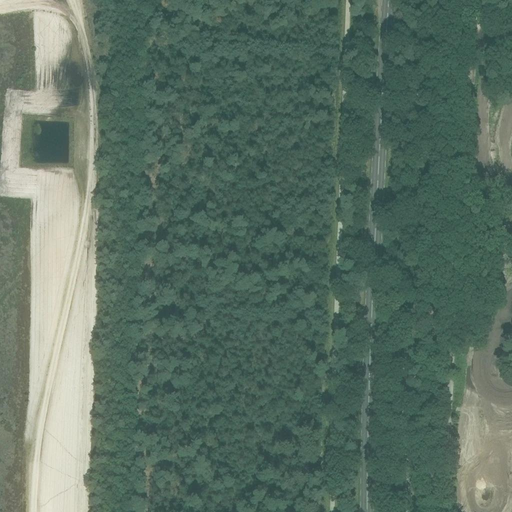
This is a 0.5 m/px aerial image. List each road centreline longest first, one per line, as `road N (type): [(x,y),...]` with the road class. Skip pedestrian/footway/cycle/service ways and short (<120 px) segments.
road 1 (track): [(477,0),(446,511)]
road 2 (secondary): [(367,511),(388,0)]
